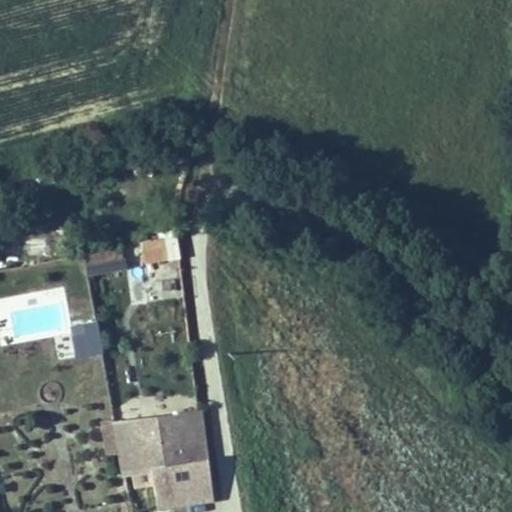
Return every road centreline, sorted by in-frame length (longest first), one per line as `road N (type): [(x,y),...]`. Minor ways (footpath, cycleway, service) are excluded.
road 1 (unclassified): [(200,177),(347,231),(414,284),(511,382)]
road 2 (unclassified): [(200,177),(204,330),(232,511)]
road 3 (unclassified): [(0,200),(88,181),(200,177)]
road 4 (unclassified): [(232,0),(200,177)]
